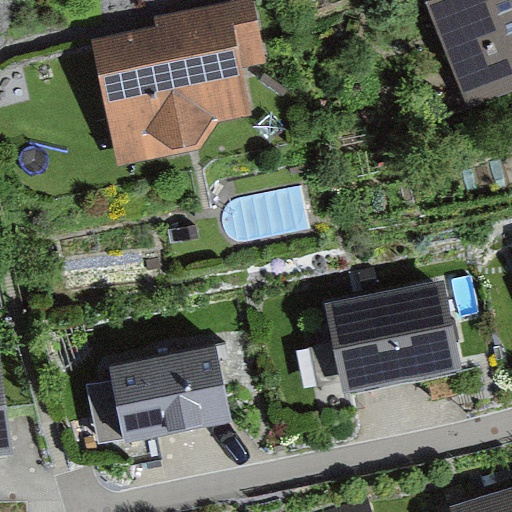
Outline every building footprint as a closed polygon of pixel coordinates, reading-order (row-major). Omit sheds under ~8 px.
[(264,65),(252,0),(245,0),(161,16),(164,32),(88,46),(111,169),(217,150),(210,113),(248,106),(242,69),(264,65)] [(511,0),(429,0),(423,3),(464,107),(511,87),(511,0)] [(451,273),(315,299),(333,395),(470,369),(451,273)] [(213,343),(111,364),(128,445),(230,424),(213,343)] [(1,364),(0,364),(0,453),(12,452),(1,364)] [(511,511),(511,491),(447,510),(447,511),(511,511)]
